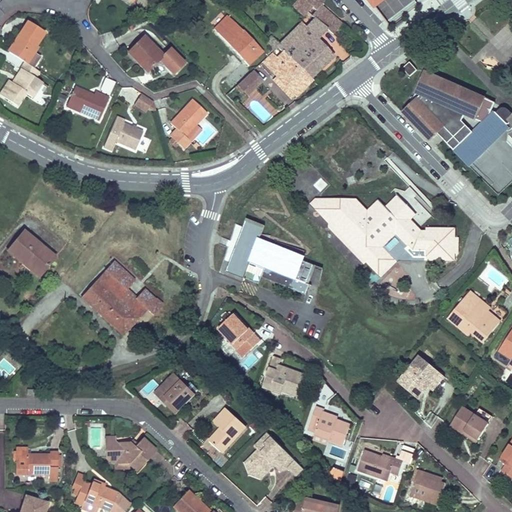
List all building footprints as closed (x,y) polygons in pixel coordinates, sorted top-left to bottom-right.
[(330,34),(339,23),(315,0),(295,0),(293,2),(311,17),(325,30),(330,34)] [(225,16),(211,29),(247,67),(262,52),(241,31),(241,32),(225,16)] [(334,55),(317,38),(325,30),(311,17),(303,26),(299,22),(283,38),(279,43),(272,36),(265,43),(272,51),(260,63),(297,99),(314,81),(311,79),(334,55)] [(31,51),(35,44),(33,42),(40,31),(24,20),(15,33),(20,37),(9,53),(22,61),(29,65),(36,54),(31,51)] [(20,37),(15,33),(4,50),(9,53),(20,37)] [(162,55),(143,37),(127,54),(146,72),(157,61),(174,77),(187,64),(170,48),(162,55)] [(28,95),(39,80),(32,75),(36,70),(29,65),(22,61),(17,69),(20,71),(13,82),(7,78),(0,87),(0,94),(14,104),(23,91),(28,95)] [(409,77),(416,71),(410,63),(402,68),(409,77)] [(453,150),(454,151),(473,132),(472,131),(462,121),(464,115),(476,121),(476,120),(482,122),(491,113),(495,103),(486,99),(487,97),(425,70),(415,93),(420,96),(419,97),(418,96),(402,112),(430,141),(438,134),(453,150)] [(247,97),(263,82),(253,72),(237,87),(247,97)] [(102,73),(96,86),(106,91),(112,77),(102,73)] [(71,82),(63,102),(95,116),(105,93),(91,87),(90,91),(71,82)] [(145,113),(153,102),(141,94),(134,105),(145,113)] [(202,131),(197,126),(207,114),(192,100),(170,123),(176,129),(169,136),(172,138),(178,144),(185,150),(202,131)] [(500,108),(496,113),(510,128),(511,129),(511,112),(509,109),(507,108),(506,108),(504,107),(502,108),(500,108)] [(473,132),(454,151),(453,150),(470,168),(510,128),(496,113),(494,111),(491,113),(482,122),(472,131),(473,132)] [(115,142),(135,151),(143,131),(136,128),(137,127),(133,125),(132,127),(123,123),(125,120),(117,116),(111,130),(104,148),(111,151),(115,142)] [(178,144),(172,138),(168,142),(174,147),(178,144)] [(322,177),(314,185),(320,192),(328,184),(322,177)] [(398,194),(395,197),(405,207),(408,204),(398,194)] [(336,205),(327,214),(335,222),(338,228),(354,244),(351,247),(367,263),(379,275),(395,259),(384,247),(397,234),(408,246),(413,251),(426,251),(426,258),(453,258),(454,230),(426,230),(424,231),(413,220),(418,214),(408,204),(405,207),(395,197),(386,206),(379,199),(369,209),(358,198),(337,198),(336,205)] [(336,205),(337,198),(315,198),(309,204),(329,224),(329,228),(365,265),(367,263),(351,247),(354,244),(338,228),(335,222),(327,214),(336,205)] [(266,225),(247,217),(238,242),(242,243),(239,252),(234,250),(225,274),(243,281),(247,271),(251,262),(265,268),(261,277),(307,295),(311,284),(307,283),(315,264),(305,260),(307,256),(261,238),(266,225)] [(408,246),(406,248),(412,254),(423,254),(422,261),(456,261),(457,227),(426,227),(426,230),(454,230),(453,258),(426,258),(426,251),(413,251),(408,246)] [(54,260),(24,234),(7,252),(22,266),(26,262),(41,275),(54,260)] [(227,249),(223,247),(219,255),(224,257),(227,249)] [(395,259),(379,275),(382,278),(398,262),(395,259)] [(26,262),(22,266),(37,279),(41,275),(26,262)] [(81,300),(123,337),(139,320),(105,290),(112,282),(147,312),(154,318),(163,308),(140,287),(134,282),(130,279),(112,263),(81,300)] [(105,290),(139,320),(147,312),(112,282),(105,290)] [(140,287),(163,308),(167,303),(144,282),(140,287)] [(471,290),(468,294),(488,311),(491,307),(471,290)] [(488,311),(468,294),(449,316),(470,333),(482,343),(500,321),(488,311)] [(248,327),(236,313),(218,329),(236,349),(235,350),(242,358),(262,340),(249,326),(248,327)] [(446,319),(467,336),(470,333),(449,316),(446,319)] [(511,329),(493,358),(507,366),(510,362),(511,363),(511,329)] [(397,381),(419,400),(430,387),(442,373),(420,355),(397,381)] [(284,359),(274,356),(262,388),(281,395),(283,392),(298,397),(307,374),(282,365),(284,359)] [(435,391),(446,377),(442,373),(430,387),(435,391)] [(189,385),(176,374),(158,394),(166,401),(169,397),(184,409),(198,393),(189,385)] [(192,381),(189,385),(198,393),(201,389),(192,381)] [(322,392),(317,406),(326,409),(331,396),(322,392)] [(180,413),(184,409),(169,397),(166,401),(180,413)] [(326,409),(317,406),(308,431),(315,434),(315,435),(329,441),(329,442),(343,447),(352,424),(338,419),(337,423),(323,418),(325,411),(326,409)] [(462,406),(449,426),(462,434),(464,432),(478,441),(489,424),(462,406)] [(223,454),(247,428),(226,408),(213,422),(220,428),(208,440),(223,454)] [(339,416),(325,411),(323,418),(337,423),(338,419),(339,416)] [(430,412),(423,423),(435,430),(442,419),(430,412)] [(253,422),(250,426),(257,434),(261,429),(253,422)] [(476,444),(478,441),(464,432),(462,434),(476,444)] [(305,470),(268,433),(260,440),(255,446),(258,450),(245,463),(249,475),(262,480),(275,467),(281,472),(290,470),(297,477),(305,470)] [(329,442),(329,441),(315,435),(313,440),(327,446),(329,442)] [(156,451),(142,440),(136,447),(131,443),(116,444),(115,437),(106,438),(107,464),(116,464),(116,469),(135,468),(139,472),(156,451)] [(511,439),(499,460),(505,464),(501,471),(511,478),(511,439)] [(398,456),(397,458),(384,454),(383,456),(366,450),(358,471),(388,482),(391,474),(399,476),(404,462),(411,465),(416,449),(404,445),(400,456),(398,456)] [(27,450),(15,450),(15,476),(48,476),(48,482),(58,482),(57,454),(49,454),(49,457),(27,457),(27,450)] [(411,497),(441,507),(449,484),(443,482),(427,476),(428,473),(420,470),(411,497)] [(444,478),(428,473),(427,476),(443,482),(444,478)] [(96,511),(98,509),(106,511),(122,511),(130,505),(118,494),(104,488),(105,485),(93,480),(91,483),(90,486),(83,483),(86,477),(77,474),(71,488),(76,490),(74,495),(78,497),(75,504),(83,507),(82,509),(88,511),(96,511)] [(357,477),(348,474),(345,483),(354,486),(357,477)] [(209,506),(184,485),(170,501),(183,511),(217,511),(210,505),(209,506)] [(44,511),(47,505),(27,498),(21,511),(44,511)] [(338,511),(340,506),(307,498),(306,504),(298,502),(295,511),(338,511)]
